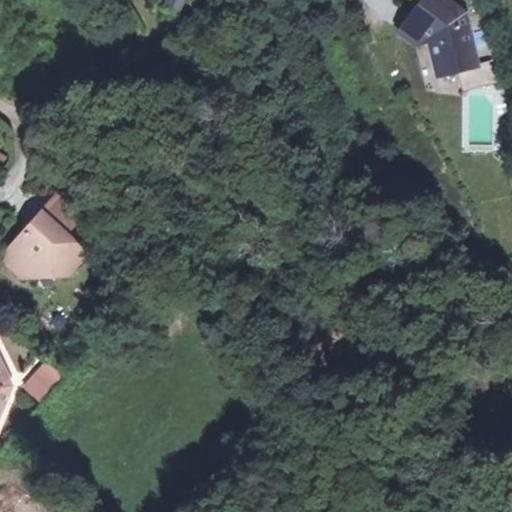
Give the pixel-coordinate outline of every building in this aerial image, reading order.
[(164,0),(163,4),(180,13),(186,0),(164,0)] [(460,0),(432,0),(421,17),(434,26),(441,31),(450,68),(467,63),(486,59),(474,10),(460,0)] [(434,26),(421,17),(413,28),(426,37),(434,26)] [(511,76),(511,52),(486,59),(467,63),(473,86),(511,76)] [(23,278),(37,277),(49,261),(62,274),(68,274),(86,252),(41,212),(2,259),(23,278)] [(49,261),(37,277),(62,274),(49,261)] [(21,387),(40,404),(64,377),(44,359),(21,387)]
